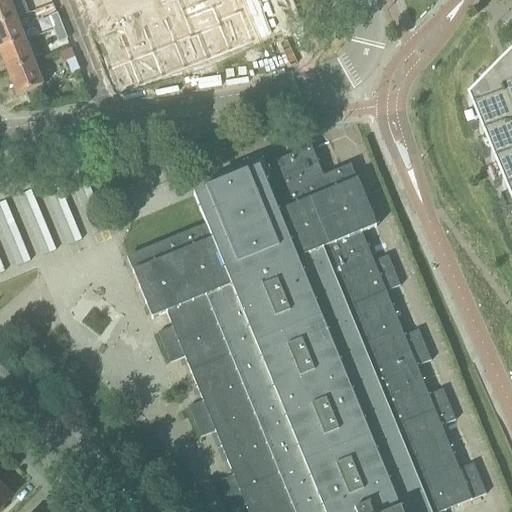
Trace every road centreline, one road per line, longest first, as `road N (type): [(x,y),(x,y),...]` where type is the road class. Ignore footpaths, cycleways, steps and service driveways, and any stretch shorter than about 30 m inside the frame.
road 1 (residential): [(0,134),(289,93),(340,76),(368,41),(362,0)]
road 2 (residential): [(119,511),(2,392)]
